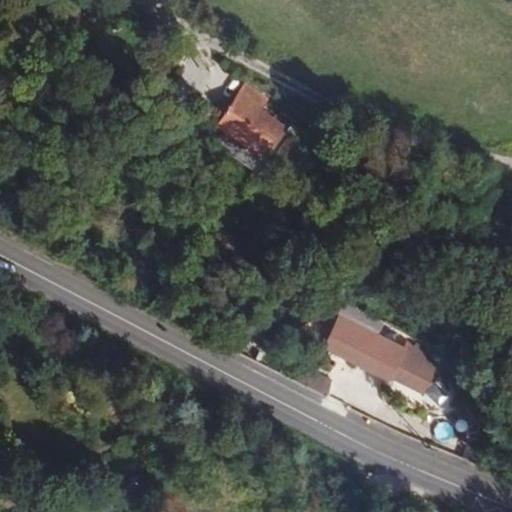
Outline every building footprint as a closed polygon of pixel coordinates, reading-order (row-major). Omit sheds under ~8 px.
[(245,83),(225,112),(216,106),(207,120),(260,157),(290,114),(245,83)] [(467,254),(487,269),(504,244),(483,230),(467,254)] [(327,348),(393,381),(395,376),(433,396),(444,373),(340,321),(327,348)] [(318,370),(311,387),(331,395),(338,378),(318,370)] [(470,445),(463,458),(480,465),(485,453),(470,445)]
